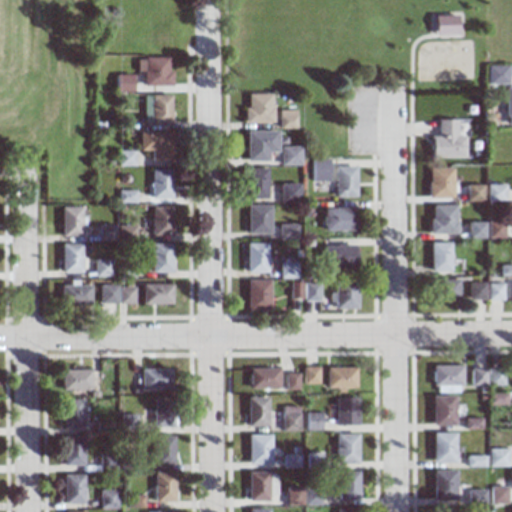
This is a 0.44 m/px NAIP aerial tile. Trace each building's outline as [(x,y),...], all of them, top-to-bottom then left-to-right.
[(135,61),(143,61),(143,59),(166,59),(166,73),(170,72),(170,87),(142,88),(141,73),(135,73),(135,61)] [(485,67),(505,67),(506,85),(485,86),(485,67)] [(114,76),(131,76),(131,92),(114,92),(114,76)] [(503,89),(511,89),(511,127),(506,127),(506,118),(503,118),(503,89)] [(245,93),(269,93),(269,107),(270,107),(270,122),(242,122),(242,107),(245,107),(245,93)] [(142,97),(148,97),(148,96),(169,96),(169,125),(149,126),(149,123),(142,123),(142,97)] [(276,109),(293,109),(293,127),(276,127),(276,109)] [(436,119),(455,119),(454,136),(463,136),(463,157),(428,157),(428,135),(436,135),(436,119)] [(275,130),(275,151),(266,151),(266,160),(244,161),(244,130),(275,130)] [(149,152),(138,152),(138,151),(138,134),(169,133),(169,163),(149,163),(149,152)] [(278,146),(298,146),(298,164),(278,164),(278,146)] [(115,152),(132,152),(133,167),(115,168),(115,165),(105,165),(105,161),(112,161),(115,161),(115,152)] [(310,158),(327,158),(328,181),(311,181),(310,158)] [(333,166),(354,166),(354,197),(334,197),(333,166)] [(244,168),(264,167),(265,198),(245,199),(245,193),(244,184),(244,168)] [(450,167),(451,198),(426,198),(426,182),(427,182),(427,167),(450,167)] [(149,169),(170,169),(170,198),(149,198),(150,186),(147,186),(147,183),(149,183),(149,169)] [(278,183),(297,183),(297,202),(278,202),(278,183)] [(464,184),(481,184),(481,201),(464,201),(464,184)] [(485,184),(503,184),(503,201),(484,201),(485,184)] [(117,190),(135,190),(135,203),(117,202),(117,190)] [(430,204),(453,205),(453,221),(455,221),(454,233),(427,233),(427,219),(430,219),(430,204)] [(245,205),(268,205),(268,233),(245,233),(245,205)] [(59,206),(79,206),(79,217),(82,217),(82,226),(79,226),(79,236),(59,236),(59,206)] [(150,206),(170,206),(171,235),(150,235),(150,206)] [(321,207),(354,207),(354,230),(321,230),(321,207)] [(466,222),(483,221),(483,238),(466,238),(466,222)] [(485,221),(502,221),(502,238),(485,238),(485,221)] [(276,224),(294,224),(295,238),(276,239),(276,224)] [(96,225),(113,225),(113,240),(96,240),(96,225)] [(116,225),(134,225),(134,240),(117,240),(116,225)] [(428,242),(448,242),(448,260),(448,265),(448,271),(428,271),(428,242)] [(59,243),(79,243),(79,272),(59,273),(59,243)] [(150,243),(170,243),(170,272),(150,272),(150,243)] [(244,243),(264,243),(264,272),(244,272),(244,243)] [(321,246),(333,246),(333,245),(353,244),(353,267),(322,268),(321,246)] [(92,259),(110,259),(110,277),(92,277),(92,259)] [(117,262),(133,262),(134,278),(117,278),(117,262)] [(277,262),(295,262),(295,278),(278,278),(277,262)] [(498,265),(511,265),(511,275),(498,275),(498,265)] [(333,309),(332,279),(355,279),(355,309),(333,309)] [(427,299),(427,279),(456,279),(456,299),(454,299),(444,299),(427,299)] [(76,285),(88,285),(88,305),(59,305),(59,285),(67,285),(67,280),(76,280),(76,285)] [(244,280),(267,280),(267,299),(267,306),(267,310),(245,310),(244,280)] [(287,282),(299,282),(299,298),(287,298),(287,282)] [(466,283),(483,282),(483,300),(466,300),(466,283)] [(301,283),(317,283),(317,301),(302,301),(301,283)] [(486,283),(501,283),(501,300),(486,300),(486,283)] [(141,284),(171,284),(171,304),(141,304),(141,284)] [(98,285),(115,285),(115,303),(98,303),(98,285)] [(117,287),(133,287),(133,304),(117,304),(117,287)] [(431,366),(460,365),(460,386),(456,386),(456,393),(435,393),(435,386),(431,386),(431,366)] [(301,367),(317,367),(317,384),(301,384),(301,367)] [(325,367),(354,367),(354,388),(342,388),(342,393),(336,393),(336,388),(325,388),(325,367)] [(248,368),(277,368),(277,389),(248,389),(248,368)] [(468,369),(484,368),(484,386),(484,393),(479,393),(479,385),(469,386),(468,369)] [(486,368),(502,368),(502,386),(486,386),(486,368)] [(140,369),(169,369),(169,389),(140,390),(140,369)] [(59,370),(70,370),(79,370),(89,370),(89,390),(82,390),(70,390),(59,390),(59,370)] [(284,373),(296,373),(297,390),(284,390),(284,373)] [(486,393),(505,393),(505,405),(486,405),(486,393)] [(452,396),(452,405),(452,416),(453,426),(430,426),(430,396),(452,396)] [(265,397),(265,427),(246,427),(245,398),(265,397)] [(144,410),(152,410),(152,398),(172,398),(172,414),(174,414),(174,426),(172,426),(172,427),(152,427),(152,425),(144,425),(144,410)] [(356,398),(356,425),(334,425),(334,414),(334,407),(333,398),(356,398)] [(60,400),(80,399),(81,414),(82,414),(82,424),(81,424),(81,429),(61,429),(60,400)] [(296,406),(296,413),(297,413),(297,431),(280,432),(280,413),(281,413),(280,406),(296,406)] [(319,413),(319,430),(304,431),(304,413),(319,413)] [(119,414),(136,415),(136,431),(118,431),(119,414)] [(479,418),(479,430),(463,430),(462,418),(479,418)] [(94,422),(111,422),(111,433),(94,433),(94,422)] [(453,433),(453,447),(453,459),(453,463),(430,463),(430,433),(453,433)] [(132,452),(117,452),(117,434),(132,434),(132,452)] [(356,434),(357,464),(334,464),(334,459),(334,447),(334,434),(356,434)] [(268,435),(269,464),(246,465),(246,435),(268,435)] [(60,437),(80,436),(81,466),(61,466),(61,454),(61,448),(60,437)] [(152,436),(172,436),(173,465),(153,465),(152,436)] [(506,449),(506,467),(487,467),(486,449),(506,449)] [(322,453),(322,469),(305,469),(305,453),(322,453)] [(298,454),(298,468),(281,468),(281,455),(298,454)] [(97,455),(114,455),(113,471),(97,471),(97,455)] [(118,455),(135,455),(135,471),(118,471),(118,455)] [(483,456),(483,468),(465,467),(465,456),(483,456)] [(453,470),(453,501),(431,501),(430,471),(453,470)] [(266,472),(266,474),(271,474),(274,477),(274,495),(272,497),(266,497),(266,502),(246,502),(246,472),(266,472)] [(357,472),(357,488),(357,491),(357,501),(337,501),(337,489),(337,472),(357,472)] [(153,473),(173,473),(173,503),(153,503),(153,473)] [(61,475),(81,475),(81,504),(61,504),(61,475)] [(505,487),(506,504),(488,504),(488,487),(505,487)] [(301,488),(301,506),(284,506),(284,488),(301,488)] [(302,488),(320,488),(320,506),(302,506),(302,488)] [(97,490),(115,490),(115,509),(98,509),(97,490)] [(483,490),(483,505),(465,505),(465,490),(483,490)] [(125,495),(142,495),(142,508),(125,508),(125,495)]
